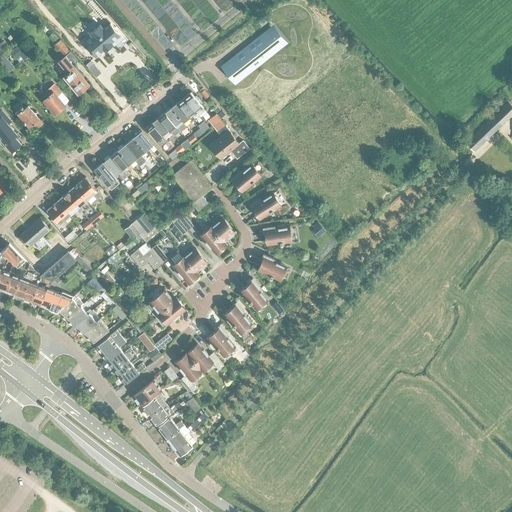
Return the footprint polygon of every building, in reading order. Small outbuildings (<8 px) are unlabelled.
[(263,18),(258,22),(262,26),(267,22),(263,18)] [(104,28),(100,24),(90,33),(92,36),(86,41),(89,45),(87,47),(95,56),(104,49),(105,51),(113,44),(114,45),(123,37),(111,23),(104,28)] [(242,63),(229,73),(235,81),(272,52),(268,46),(279,37),(271,27),(236,55),(242,63)] [(69,49),(63,42),(61,39),(55,44),(64,54),(69,49)] [(0,53),(9,47),(4,40),(0,43),(0,53)] [(31,53),(21,42),(10,52),(16,59),(20,55),(24,60),(31,53)] [(73,65),(79,60),(71,51),(66,56),(66,55),(59,60),(69,72),(64,76),(78,93),(89,84),(73,65)] [(0,60),(10,71),(15,67),(5,56),(0,59),(0,60)] [(136,67),(145,77),(153,70),(144,60),(136,67)] [(56,113),(65,105),(57,95),(61,91),(54,84),(47,91),(50,95),(44,100),(56,113)] [(184,97),(197,112),(201,108),(203,112),(206,110),(191,92),(184,97)] [(196,119),(193,115),(197,112),(184,97),(178,102),(193,120),(196,119)] [(22,100),(14,107),(19,113),(30,127),(32,125),(36,130),(40,130),(43,128),(43,124),(39,119),(28,105),(27,106),(22,100)] [(178,102),(172,107),(184,122),(184,121),(186,123),(189,121),(191,122),(193,120),(178,102)] [(511,105),(509,102),(504,106),(467,142),(475,150),(511,114),(511,105)] [(172,107),(166,112),(180,130),(183,128),(180,125),(184,122),(172,107)] [(0,138),(12,152),(22,144),(15,136),(18,134),(9,124),(12,121),(1,109),(0,109),(0,138)] [(180,130),(166,112),(159,116),(171,132),(175,129),(178,132),(180,130)] [(216,112),(208,119),(213,126),(221,119),(216,112)] [(159,116),(153,121),(165,137),(168,140),(170,138),(168,135),(171,132),(159,116)] [(165,137),(153,121),(147,127),(161,145),(164,143),(161,140),(165,137)] [(200,129),(203,133),(210,128),(206,124),(200,129)] [(200,136),(203,133),(200,129),(194,134),(197,138),(199,136),(200,136)] [(146,151),(153,145),(142,130),(134,137),(146,151)] [(243,140),(239,143),(229,130),(211,145),(221,158),(229,151),(232,151),(237,158),(249,148),(243,140)] [(197,138),(194,134),(187,139),(191,143),(197,138)] [(141,155),(146,151),(134,137),(126,143),(138,158),(141,155)] [(185,149),(191,143),(187,139),(181,144),(185,149)] [(135,160),(138,158),(126,143),(118,149),(130,164),(135,160)] [(179,154),(185,149),(181,144),(175,149),(179,154)] [(6,158),(11,154),(6,148),(2,152),(6,158)] [(125,168),(130,164),(118,149),(111,156),(122,170),(125,168)] [(173,159),(179,154),(175,149),(169,154),(173,159)] [(48,160),(41,151),(34,156),(41,165),(48,160)] [(141,155),(138,158),(143,164),(146,161),(141,155)] [(119,173),(122,170),(111,156),(104,161),(116,175),(119,173)] [(190,159),(171,174),(193,202),(211,187),(190,159)] [(103,162),(95,169),(111,189),(119,183),(116,178),(103,162)] [(255,180),(261,175),(252,164),(242,172),(240,170),(231,178),(235,183),(237,182),(243,190),(253,181),(254,183),(256,181),(255,180)] [(122,170),(127,176),(130,174),(125,168),(122,170)] [(127,176),(122,170),(119,173),(124,179),(127,176)] [(0,193),(3,191),(8,186),(0,176),(0,193)] [(86,201),(94,195),(98,191),(86,177),(74,187),(86,201)] [(143,195),(150,189),(145,183),(138,189),(143,195)] [(79,208),(81,206),(86,201),(74,187),(66,194),(79,208)] [(273,209),(281,205),(274,193),(262,199),(261,197),(250,204),(254,210),(255,209),(260,217),(272,210),(272,212),(274,211),(273,209)] [(71,215),(76,210),(79,208),(66,194),(59,200),(71,215)] [(198,210),(208,202),(202,195),(193,202),(192,203),(198,210)] [(59,225),(71,215),(59,200),(47,210),(59,225)] [(139,233),(150,247),(163,236),(158,231),(159,230),(156,226),(155,226),(144,213),(145,213),(137,203),(124,213),(132,223),(140,233),(139,233)] [(89,219),(93,225),(104,216),(100,210),(89,219)] [(188,229),(194,225),(182,211),(177,215),(188,229)] [(183,234),(188,229),(177,215),(171,220),(183,234)] [(223,218),(222,219),(219,215),(212,220),(216,224),(212,227),(211,226),(226,244),(223,241),(235,232),(223,218)] [(40,218),(21,234),(31,246),(50,229),(40,218)] [(86,230),(93,225),(89,219),(82,225),(86,230)] [(314,229),(320,235),(326,230),(318,221),(314,225),(316,228),(314,229)] [(133,239),(139,233),(140,233),(132,223),(125,229),(133,239)] [(289,226),(275,228),(275,225),(263,227),(264,234),(266,234),(268,243),(281,241),(281,243),(283,243),(283,241),(291,240),(289,226)] [(216,252),(226,244),(211,226),(201,234),(207,241),(205,242),(210,247),(211,246),(216,252)] [(130,254),(141,267),(148,261),(155,268),(163,261),(151,248),(145,241),(130,254)] [(24,258),(22,256),(10,243),(0,252),(3,256),(5,254),(16,266),(24,258)] [(155,243),(151,248),(163,261),(168,257),(155,243)] [(183,256),(198,274),(196,271),(207,262),(195,248),(194,249),(191,245),(185,250),(188,254),(184,257),(184,256),(183,256)] [(90,274),(93,271),(80,255),(74,248),(69,252),(76,259),(90,274)] [(76,259),(69,252),(69,251),(42,275),(53,279),(58,274),(62,279),(75,268),(71,263),(76,259)] [(262,260),(260,265),(258,269),(270,274),(270,276),(272,277),(272,275),(280,279),(286,266),(273,260),(274,258),(264,253),(261,260),(262,260)] [(188,282),(198,274),(183,256),(174,264),(179,271),(178,272),(182,277),(183,276),(188,282)] [(0,288),(5,290),(14,266),(13,265),(9,273),(2,271),(0,277),(0,288)] [(20,278),(14,275),(17,267),(14,266),(5,290),(14,294),(20,278)] [(32,273),(33,270),(30,269),(29,272),(28,271),(25,279),(20,278),(14,294),(23,297),(32,273)] [(31,277),(32,273),(23,297),(32,301),(38,284),(32,282),(33,277),(31,277)] [(90,281),(95,286),(98,282),(93,277),(90,281)] [(248,283),(244,287),(241,289),(250,300),(248,301),(250,303),(251,301),(256,308),(267,299),(258,288),(260,287),(253,278),(247,282),(248,283)] [(41,304),(50,280),(46,279),(45,282),(46,283),(45,287),(38,284),(32,301),(41,304)] [(67,296),(49,289),(51,284),(49,283),(50,280),(41,304),(57,311),(72,297),(78,292),(71,287),(67,296)] [(159,313),(177,299),(177,298),(174,301),(165,290),(151,301),(152,302),(148,306),(153,312),(157,309),(160,312),(159,313)] [(80,306),(72,297),(57,311),(59,311),(66,318),(81,305),(80,306)] [(179,313),(185,308),(177,299),(159,313),(167,323),(174,318),(175,319),(180,314),(179,313)] [(232,307),(228,311),(225,313),(233,323),(232,324),(233,326),(235,325),(240,331),(251,322),(242,312),(244,310),(237,301),(231,305),(232,307)] [(74,325),(88,314),(81,305),(66,318),(74,325)] [(113,309),(122,319),(126,315),(117,305),(113,309)] [(83,332),(97,321),(90,313),(88,314),(74,325),(83,332)] [(136,326),(138,324),(132,317),(130,319),(136,326)] [(94,341),(109,329),(100,318),(97,321),(83,332),(94,341)] [(144,332),(143,331),(138,324),(136,326),(142,334),(144,332)] [(216,330),(211,334),(208,336),(217,346),(215,347),(217,349),(218,348),(223,354),(234,345),(226,335),(228,333),(220,324),(215,329),(216,330)] [(102,353),(123,337),(117,329),(97,345),(102,353)] [(147,341),(150,339),(144,332),(142,334),(147,341)] [(158,349),(172,338),(168,333),(154,344),(158,349)] [(108,360),(122,349),(120,346),(126,341),(123,337),(102,353),(108,360)] [(153,349),(156,347),(150,339),(147,341),(153,349)] [(188,353),(201,369),(202,368),(202,369),(212,361),(219,369),(224,365),(213,351),(208,356),(207,354),(208,353),(204,348),(202,349),(198,343),(188,351),(188,353)] [(114,367),(134,351),(131,347),(124,352),(122,349),(108,360),(114,367)] [(162,355),(157,348),(156,347),(153,349),(155,351),(152,353),(156,359),(162,355)] [(120,375),(133,364),(131,361),(138,356),(134,351),(114,367),(120,375)] [(201,369),(188,353),(187,354),(186,353),(176,361),(181,367),(180,368),(184,373),(186,372),(187,373),(181,378),(193,391),(198,387),(191,379),(201,370),(200,369),(201,369)] [(126,383),(146,367),(143,362),(136,367),(133,364),(120,375),(126,383)] [(170,366),(164,371),(172,380),(177,376),(170,366)] [(161,388),(154,379),(133,395),(141,404),(161,388)] [(162,405),(163,407),(167,403),(162,397),(164,396),(161,392),(155,397),(143,406),(149,415),(162,405)] [(197,411),(201,407),(193,396),(188,400),(197,411)] [(156,424),(169,415),(178,408),(175,405),(166,411),(163,407),(162,405),(149,415),(156,424)] [(191,432),(209,416),(201,407),(197,411),(184,423),(185,424),(181,427),(180,428),(167,438),(181,456),(184,453),(185,454),(190,450),(189,449),(193,446),(189,440),(184,434),(189,430),(191,432)] [(180,428),(181,427),(179,428),(170,417),(158,426),(167,438),(180,428)]
